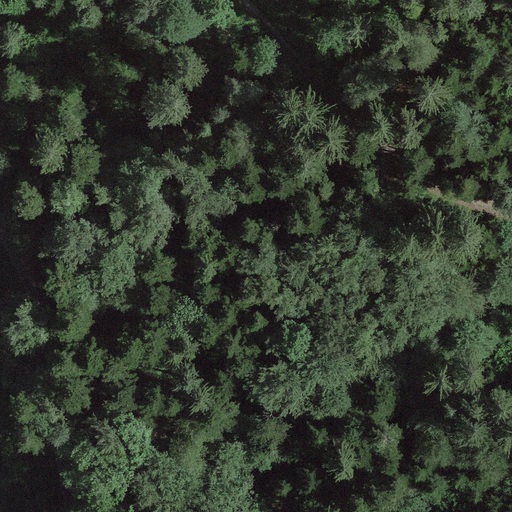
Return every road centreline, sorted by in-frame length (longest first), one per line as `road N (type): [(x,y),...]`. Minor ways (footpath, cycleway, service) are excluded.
road 1 (track): [(243,0),(310,82),(426,185),(511,218)]
road 2 (track): [(0,233),(39,311),(78,511)]
road 3 (track): [(285,511),(105,401),(58,391)]
